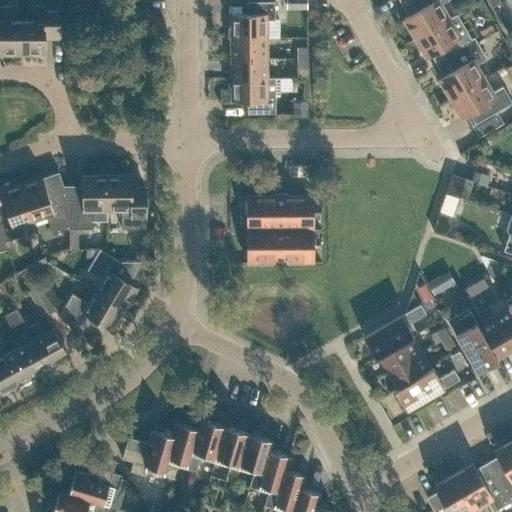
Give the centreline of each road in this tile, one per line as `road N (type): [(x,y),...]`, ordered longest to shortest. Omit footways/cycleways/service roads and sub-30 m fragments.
road 1 (residential): [(185,144),(376,142),(418,124),(348,0)]
road 2 (residential): [(356,490),(298,390),(183,325)]
road 3 (residential): [(4,451),(91,405),(183,325)]
road 4 (residential): [(183,325),(185,144)]
road 5 (residential): [(356,490),(511,404)]
road 6 (residential): [(186,0),(185,144)]
